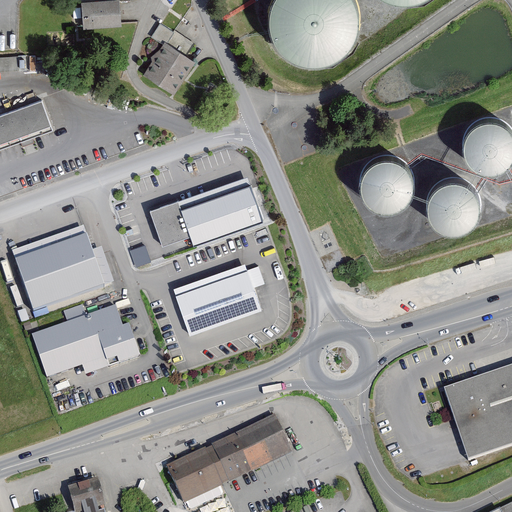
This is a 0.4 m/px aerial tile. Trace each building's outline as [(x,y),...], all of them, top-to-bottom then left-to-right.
[(115,0),(81,0),(77,0),(79,28),(118,24),(115,0)] [(270,38),(279,51),(291,61),(306,66),(321,66),(335,61),(348,52),(356,40),(360,26),(360,11),(355,0),(272,0),(269,7),(267,22),(270,38)] [(148,38),(159,44),(141,74),(170,92),(191,60),(184,56),(192,43),(158,21),(148,38)] [(18,55),(0,55),(0,69),(19,68),(18,55)] [(38,98),(0,112),(0,148),(50,130),(38,98)] [(499,122),(491,120),(484,121),(476,124),(470,129),(467,136),(465,144),(466,151),(469,159),(474,164),(481,169),(490,170),(498,168),(506,164),(511,157),(511,155),(511,135),(511,133),(506,126),(499,122)] [(391,156),(382,156),(374,159),(367,164),(362,171),(360,180),(361,189),(365,196),(371,203),(379,206),(387,207),(395,206),(402,202),(407,195),(411,188),(412,180),(410,172),(405,165),(399,160),(391,156)] [(260,220),(246,180),(152,214),(163,246),(191,236),(194,244),(260,220)] [(443,223),(450,226),(458,227),(465,225),(472,221),(476,215),(479,208),(479,200),(477,193),(472,187),(465,183),(458,181),(450,181),(443,184),(438,189),(434,196),(433,204),(434,211),(437,218),(443,223)] [(81,236),(10,261),(27,311),(99,287),(81,236)] [(136,265),(151,259),(145,243),(130,248),(136,265)] [(242,262),(171,287),(187,334),(257,310),(250,288),(262,284),(255,264),(243,269),(242,262)] [(63,323),(30,336),(44,378),(79,367),(82,375),(135,355),(125,324),(119,325),(112,307),(84,317),(80,305),(62,311),(63,323)] [(511,365),(440,389),(463,459),(511,442),(511,365)] [(274,414),(169,466),(182,503),(221,485),(292,453),(274,414)] [(94,478),(64,486),(70,511),(102,511),(102,510),(96,511),(93,511),(93,507),(102,505),(94,478)] [(231,511),(223,496),(192,511),(231,511)] [(511,511),(511,501),(491,511),(511,511)]
